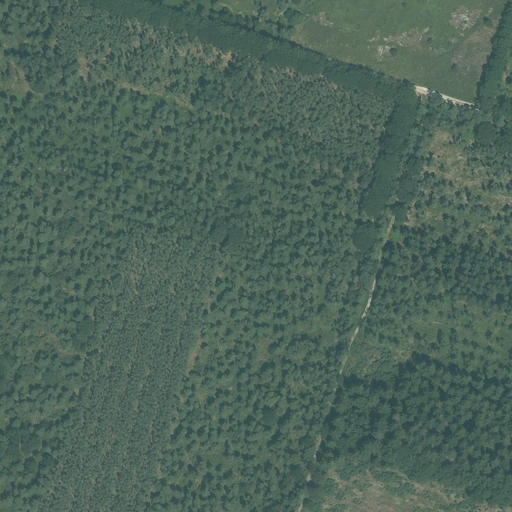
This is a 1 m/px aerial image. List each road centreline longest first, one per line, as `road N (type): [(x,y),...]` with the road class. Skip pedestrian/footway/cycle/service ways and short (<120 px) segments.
road 1 (track): [(304,511),(430,116),(417,91)]
road 2 (track): [(417,91),(129,0)]
